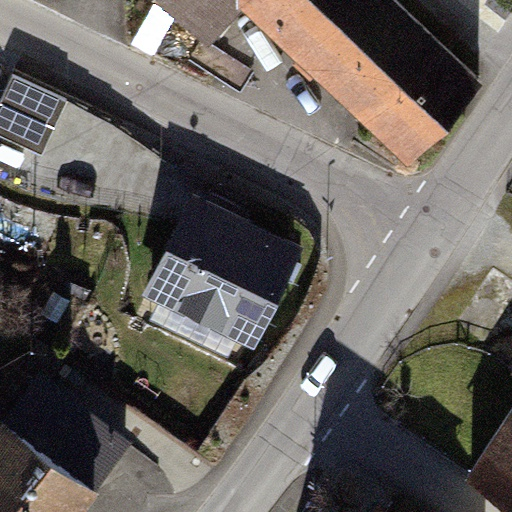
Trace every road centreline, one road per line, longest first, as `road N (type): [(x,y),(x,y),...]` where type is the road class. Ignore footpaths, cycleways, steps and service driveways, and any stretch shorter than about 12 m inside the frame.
road 1 (tertiary): [(0,20),(439,235)]
road 2 (residential): [(323,397),(431,457),(494,511)]
road 3 (tertiary): [(439,235),(323,397)]
road 4 (tertiary): [(323,397),(230,511)]
road 5 (tertiary): [(511,112),(439,235)]
